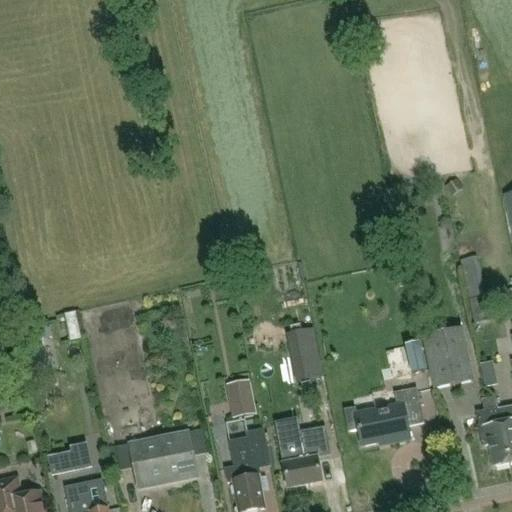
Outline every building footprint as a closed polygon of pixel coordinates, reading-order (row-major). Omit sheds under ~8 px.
[(68,347),(89,338),(82,320),(60,328),(68,347)] [(49,323),(21,329),(31,372),(46,369),(40,342),(52,339),(49,323)] [(462,330),(423,338),(434,390),(473,382),(462,330)] [(293,336),(302,382),(321,378),(312,332),(293,336)] [(419,344),(405,347),(412,376),(426,373),(419,344)] [(390,380),(393,392),(413,387),(409,375),(390,380)] [(261,416),(256,384),(231,388),(236,420),(261,416)] [(406,427),(422,424),(416,391),(395,395),(398,407),(355,415),(361,447),(388,441),(389,445),(409,441),(406,427)] [(500,423),(497,410),(495,399),(481,401),(484,412),(477,414),(480,427),(478,428),(482,447),(488,446),(493,468),(509,465),(501,423),(500,423)] [(501,423),(509,465),(511,464),(511,407),(497,410),(500,423),(501,423)] [(283,465),(288,490),(321,483),(316,454),(328,452),(324,430),(298,435),(303,462),(283,465)] [(270,468),(265,439),(263,431),(246,434),(247,439),(228,443),(233,468),(224,470),(227,485),(232,484),(237,511),(257,511),(265,511),(258,477),(256,477),(255,471),(270,468)] [(188,434),(159,440),(168,485),(197,479),(188,434)] [(129,446),(133,470),(138,491),(168,485),(159,440),(129,446)] [(53,465),(59,483),(85,475),(80,458),(53,465)] [(16,480),(0,483),(0,511),(43,511),(40,493),(20,498),(16,480)] [(99,511),(90,511),(88,501),(68,505),(70,511),(107,511),(107,510),(99,511)]
